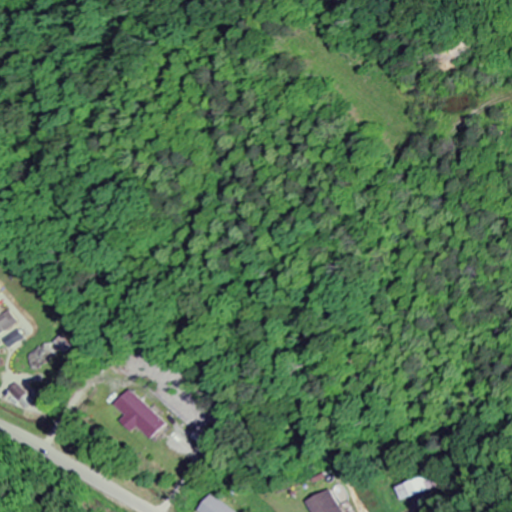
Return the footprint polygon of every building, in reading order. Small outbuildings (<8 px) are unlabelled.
[(4,340),(10,348),(24,338),(17,329),(4,340)] [(34,402),(17,383),(9,390),(26,409),(34,402)] [(117,405),(128,416),(123,421),(135,432),(140,427),(154,440),(168,425),(131,390),(117,405)] [(310,502),(314,511),(342,511),(332,491),(310,502)] [(233,511),(214,495),(200,511),(233,511)]
